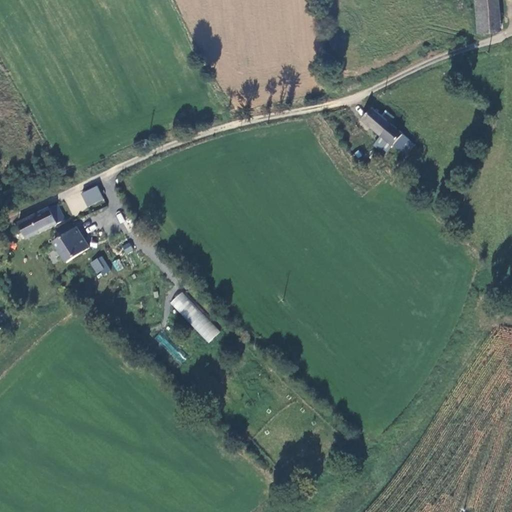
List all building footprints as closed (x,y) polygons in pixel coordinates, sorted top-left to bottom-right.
[(477,0),(480,32),(503,30),(500,0),(477,0)] [(393,147),(405,134),(375,107),(364,120),(393,147)] [(100,203),(93,190),(83,196),(90,208),(100,203)] [(17,223),(25,238),(65,220),(58,205),(17,223)] [(56,243),(66,262),(90,249),(79,230),(56,243)] [(126,254),(133,251),(130,242),(122,245),(126,254)] [(99,277),(111,269),(101,255),(89,263),(99,277)] [(116,271),(123,269),(120,258),(112,261),(116,271)] [(170,302),(208,343),(220,332),(182,291),(170,302)]
